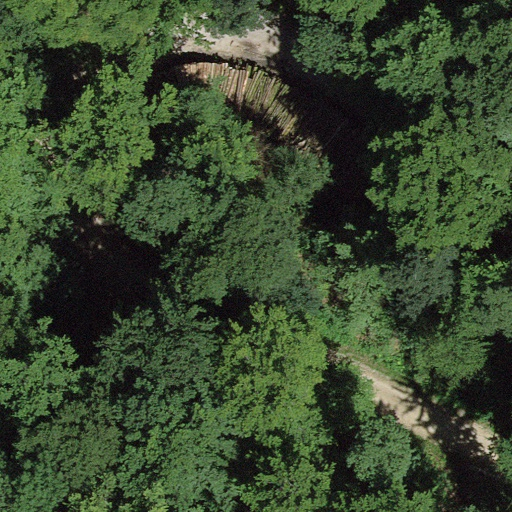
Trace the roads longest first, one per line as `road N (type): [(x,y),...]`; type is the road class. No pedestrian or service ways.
road 1 (track): [(63,122),(57,173),(81,221),(120,258),(511,470)]
road 2 (track): [(511,206),(224,51),(121,59),(63,122)]
